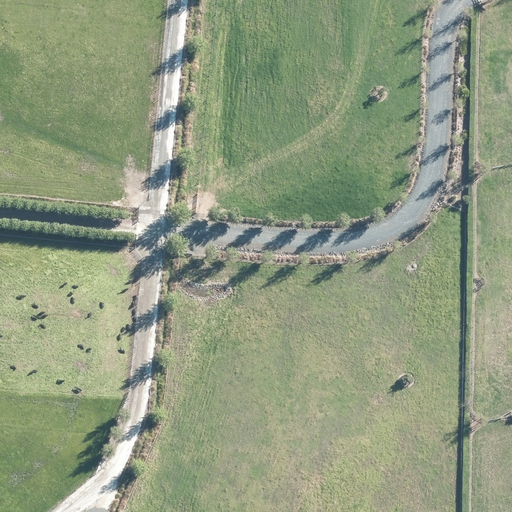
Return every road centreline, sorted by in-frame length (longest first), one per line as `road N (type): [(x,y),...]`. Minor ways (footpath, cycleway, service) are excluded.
road 1 (track): [(176,0),(143,413),(115,478),(73,511)]
road 2 (track): [(153,223),(0,209)]
